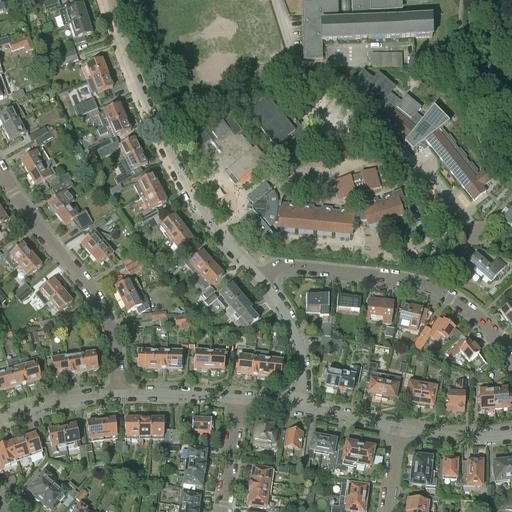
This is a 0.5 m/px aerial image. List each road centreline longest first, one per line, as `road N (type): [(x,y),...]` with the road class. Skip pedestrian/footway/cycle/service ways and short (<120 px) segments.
road 1 (residential): [(259,277),(179,177),(106,0)]
road 2 (residential): [(120,392),(101,307),(0,172)]
road 3 (residential): [(429,288),(291,267),(259,277)]
road 4 (secondary): [(511,147),(483,79),(473,0)]
road 5 (residential): [(302,409),(301,352),(259,277)]
road 6 (residential): [(0,419),(120,392)]
